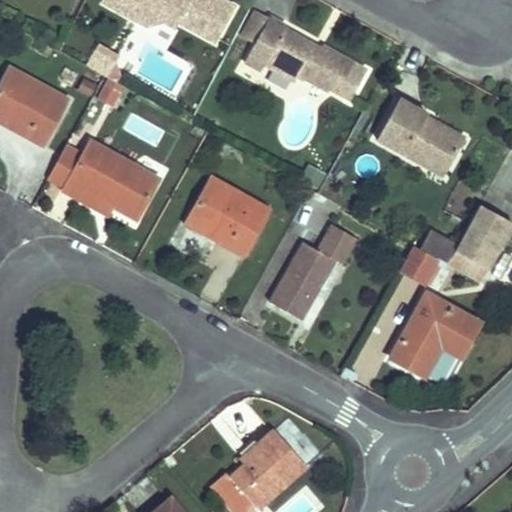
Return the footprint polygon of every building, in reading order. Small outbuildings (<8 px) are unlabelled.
[(215,42),(234,7),(221,0),(101,0),(101,1),(147,26),(161,22),(174,29),(178,22),(215,42)] [(241,36),(254,44),(269,18),(255,11),(241,36)] [(329,89),(349,100),(366,71),(322,46),(320,49),(317,53),(311,50),(314,46),(284,29),(285,26),(269,17),(244,62),(260,71),(265,63),(295,80),(298,75),(328,92),(329,89)] [(94,50),(115,62),(119,57),(97,44),(94,50)] [(86,65),(107,77),(115,62),(94,50),(86,65)] [(109,78),(117,82),(120,76),(115,62),(107,77),(109,78)] [(0,84),(0,121),(43,145),(67,100),(9,68),(0,84)] [(105,85),(120,93),(124,86),(117,82),(109,78),(105,85)] [(78,90),(91,96),(96,86),(84,79),(78,90)] [(98,98),(116,109),(118,104),(115,102),(120,93),(105,85),(98,98)] [(376,139),(420,163),(426,154),(449,166),(464,138),(435,122),(433,125),(423,120),(425,117),(426,115),(398,99),(376,139)] [(423,120),(433,125),(435,122),(425,117),(423,120)] [(65,187),(64,190),(79,198),(83,189),(101,199),(105,192),(113,196),(109,204),(111,205),(136,219),(158,179),(90,142),(83,154),(65,187)] [(48,177),(65,187),(83,154),(66,145),(48,177)] [(420,163),(443,176),(449,166),(426,154),(420,163)] [(301,179),(317,188),(324,174),(308,165),(301,179)] [(186,223),(244,255),(269,210),(211,178),(186,223)] [(95,207),(106,214),(111,205),(109,204),(113,196),(105,192),(101,199),(83,189),(79,198),(77,201),(94,209),(95,207)] [(454,251),(487,269),(511,223),(479,205),(456,247),(454,251)] [(269,302),(300,320),(334,260),(341,264),(356,239),(331,225),(316,250),(303,242),(269,302)] [(419,248),(425,252),(434,235),(428,232),(419,248)] [(425,252),(447,264),(454,251),(456,247),(434,235),(425,252)] [(400,271),(424,284),(424,283),(435,264),(436,261),(413,248),(400,271)] [(447,264),(479,282),(487,269),(454,251),(447,264)] [(424,283),(429,285),(439,266),(435,264),(424,283)] [(426,294),(390,359),(423,377),(437,353),(432,350),(436,344),(440,347),(460,358),(479,323),(426,294)] [(432,350),(437,353),(440,347),(436,344),(432,350)] [(341,375),(352,382),(357,374),(345,368),(341,375)] [(230,479),(256,509),(319,453),(288,418),(258,445),(262,450),(246,464),(230,479)] [(242,459),(246,464),(262,450),(258,445),(242,459)] [(212,485),(234,511),(252,511),(256,509),(230,479),(225,473),(212,485)] [(181,511),(170,499),(155,511),(181,511)]
